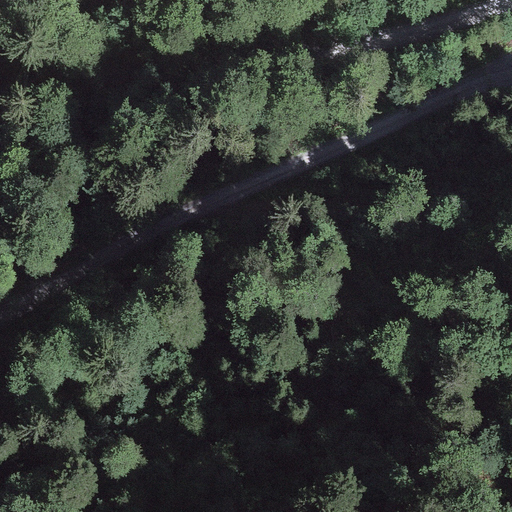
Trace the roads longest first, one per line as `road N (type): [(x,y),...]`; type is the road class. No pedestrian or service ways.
road 1 (track): [(511,85),(440,109),(0,328)]
road 2 (track): [(0,97),(203,83),(511,0)]
